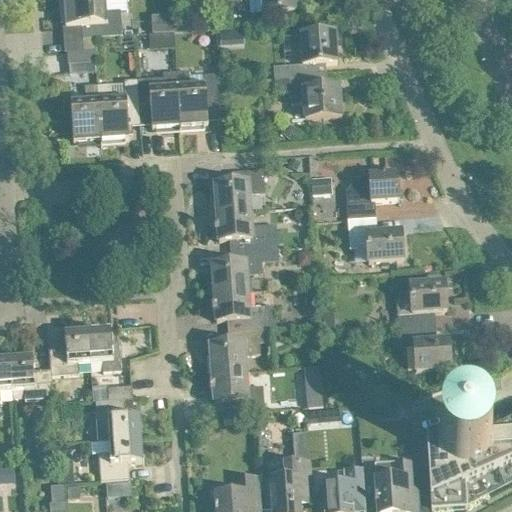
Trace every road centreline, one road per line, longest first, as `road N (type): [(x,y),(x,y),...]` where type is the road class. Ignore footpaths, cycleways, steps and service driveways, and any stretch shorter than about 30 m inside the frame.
road 1 (residential): [(175,396),(166,296),(179,293),(175,180),(0,190)]
road 2 (residential): [(511,272),(435,141),(379,0)]
road 3 (residential): [(0,317),(0,190)]
